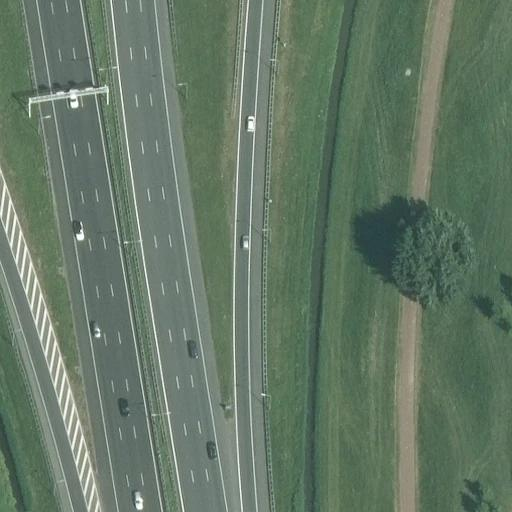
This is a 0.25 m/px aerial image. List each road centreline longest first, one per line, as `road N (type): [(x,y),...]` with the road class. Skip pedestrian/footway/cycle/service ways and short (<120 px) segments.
road 1 (motorway): [(55,0),(138,511)]
road 2 (motorway): [(206,511),(133,0)]
road 3 (motorway): [(250,511),(243,234),(256,0)]
road 4 (motorway): [(0,246),(76,511)]
